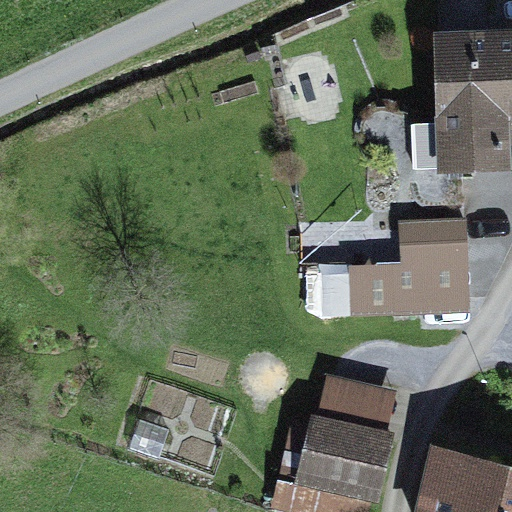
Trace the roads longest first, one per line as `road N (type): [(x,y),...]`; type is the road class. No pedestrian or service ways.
road 1 (track): [(399,511),(442,391),(499,330),(511,300)]
road 2 (tertiary): [(200,0),(0,93)]
